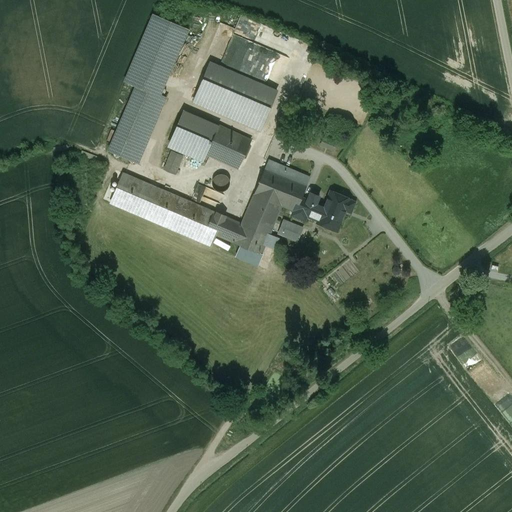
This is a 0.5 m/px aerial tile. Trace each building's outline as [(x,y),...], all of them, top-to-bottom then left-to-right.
[(159,96),(187,29),(154,15),(125,82),(136,86),(159,96)] [(235,29),(219,22),(203,60),(219,66),(235,29)] [(136,86),(109,150),(138,163),(166,99),(159,96),(136,86)] [(256,86),(245,110),(238,124),(254,132),(273,93),(256,86)] [(219,125),(198,115),(184,145),(205,155),(237,169),(251,140),(219,125)] [(171,151),(164,170),(175,175),(182,156),(171,151)] [(309,179),(268,161),(265,169),(306,186),(309,179)] [(241,224),(156,188),(149,207),(216,235),(233,242),(233,243),(261,255),(281,206),(293,211),(295,212),(300,199),(306,186),(265,169),(241,224)] [(225,173),(222,172),(220,173),(218,173),(217,174),(216,175),(215,175),(214,176),(213,178),(212,179),(212,181),(212,182),(211,184),(212,185),(212,186),(212,188),(213,189),(214,191),(216,192),(218,193),(219,194),(221,194),(223,194),(226,194),(228,193),(229,192),(231,191),(232,189),(233,187),(233,186),(233,185),(233,183),(233,181),(233,180),(232,179),(232,177),(231,176),(230,175),(229,174),(227,174),(225,173)] [(149,207),(156,188),(122,173),(111,203),(211,246),(216,235),(149,207)] [(324,208),(308,202),(303,215),(306,216),(318,221),(318,222),(337,230),(345,210),(350,212),(354,203),(349,201),(350,200),(331,192),(324,208)] [(308,202),(300,199),(295,212),(293,211),(292,215),(301,219),(303,215),(308,202)] [(281,234),(302,243),(309,228),(288,219),(281,234)]
